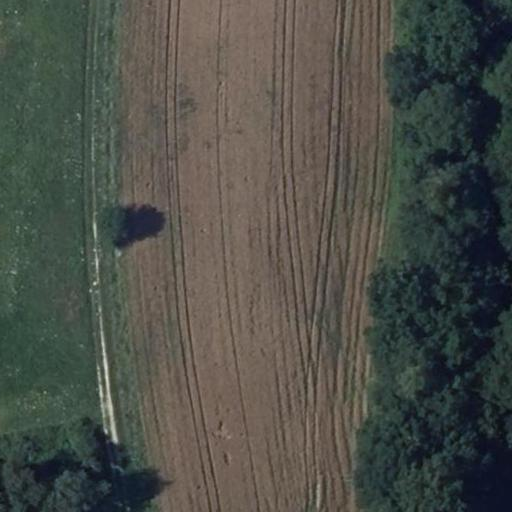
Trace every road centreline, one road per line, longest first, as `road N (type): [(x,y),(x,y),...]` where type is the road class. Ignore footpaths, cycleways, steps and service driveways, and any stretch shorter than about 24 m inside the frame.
road 1 (track): [(98,0),(87,156),(96,334),(124,511)]
road 2 (track): [(511,335),(497,0)]
